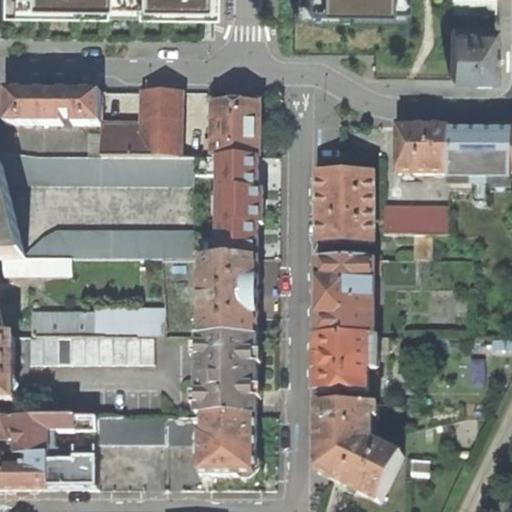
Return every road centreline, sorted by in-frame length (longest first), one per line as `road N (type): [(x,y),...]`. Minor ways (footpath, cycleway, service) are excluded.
road 1 (residential): [(0,508),(301,511),(306,90)]
road 2 (residential): [(246,79),(0,75)]
road 3 (residential): [(511,103),(369,102),(306,90)]
